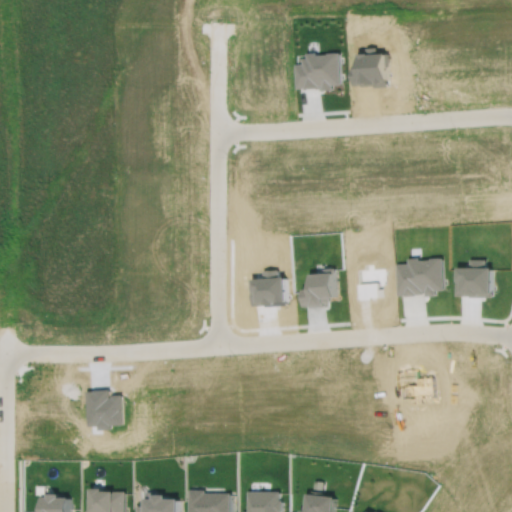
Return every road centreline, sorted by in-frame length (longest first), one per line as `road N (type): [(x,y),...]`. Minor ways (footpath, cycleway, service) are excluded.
road 1 (residential): [(0,349),(450,329),(511,335)]
road 2 (residential): [(223,343),(220,27)]
road 3 (residential): [(221,131),(511,120)]
road 4 (residential): [(4,511),(6,349)]
